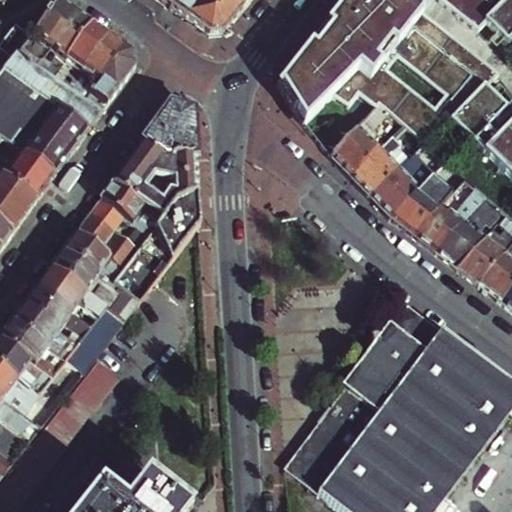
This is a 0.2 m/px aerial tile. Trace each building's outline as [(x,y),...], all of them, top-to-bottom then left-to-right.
[(198,0),(176,0),(171,8),(211,36),(224,35),(232,24),(198,0)] [(244,9),(232,0),(198,0),(232,24),(244,9)] [(251,0),(232,0),(244,9),(251,0)] [(424,0),(347,0),(292,70),(297,116),(323,87),(336,98),(347,88),(373,117),(378,113),(384,111),(420,143),(445,116),(511,183),(511,113),(488,89),(500,77),(429,4),(424,0)] [(511,0),(456,0),(481,25),(489,18),(509,39),(511,36),(511,0)] [(13,63),(3,76),(86,137),(98,121),(86,112),(81,108),(74,103),(64,96),(57,91),(54,88),(47,83),(35,74),(38,70),(36,68),(48,53),(63,64),(91,28),(58,5),(31,40),(13,63)] [(0,45),(0,52),(13,63),(31,40),(14,27),(0,45)] [(64,96),(107,40),(91,28),(63,64),(69,69),(60,80),(64,83),(57,91),(64,96)] [(96,88),(124,52),(107,40),(64,96),(74,103),(89,84),(96,88)] [(131,57),(124,52),(96,88),(81,108),(86,112),(88,108),(93,112),(97,106),(105,111),(134,72),(131,57)] [(0,142),(54,182),(86,137),(3,76),(0,79),(0,142)] [(64,83),(60,80),(54,88),(57,91),(64,83)] [(81,108),(96,88),(89,84),(74,103),(81,108)] [(86,112),(98,121),(105,111),(97,106),(93,112),(88,108),(86,112)] [(169,110),(111,188),(161,225),(174,207),(197,194),(193,117),(169,110)] [(331,161),(351,182),(381,151),(361,131),(353,139),(331,161)] [(0,179),(36,206),(54,182),(0,142),(0,179)] [(351,182),(370,202),(401,171),(381,151),(351,182)] [(455,174),(448,168),(442,174),(450,180),(455,174)] [(370,202),(390,221),(420,191),(401,171),(370,202)] [(36,206),(0,179),(0,227),(13,237),(36,206)] [(469,187),(462,181),(456,187),(464,193),(469,187)] [(161,225),(111,188),(90,216),(114,234),(122,225),(147,243),(161,225)] [(390,221),(413,239),(438,205),(420,191),(390,221)] [(132,263),(113,288),(138,307),(199,229),(197,194),(174,207),(161,225),(147,243),(137,257),(132,263)] [(460,222),(438,205),(413,239),(435,256),(460,222)] [(114,234),(90,216),(83,226),(107,244),(111,238),(114,234)] [(482,239),(460,222),(435,256),(457,273),(482,239)] [(83,226),(61,256),(104,289),(108,284),(113,288),(132,263),(107,244),(83,226)] [(0,254),(13,237),(0,227),(0,254)] [(111,238),(107,244),(132,263),(137,257),(111,238)] [(482,239),(457,273),(479,290),(505,256),(482,239)] [(49,273),(105,314),(123,327),(138,307),(113,288),(108,284),(104,289),(61,256),(49,273)] [(500,305),(511,289),(511,261),(505,256),(479,290),(500,305)] [(96,325),(105,314),(49,273),(34,293),(71,320),(78,312),(86,318),(96,325)] [(511,289),(500,305),(511,314),(511,289)] [(34,293),(22,310),(59,338),(63,332),(74,341),(81,345),(86,339),(81,335),(85,330),(79,326),(71,320),(34,293)] [(511,389),(405,308),(281,471),(285,474),(335,511),(442,511),(511,421),(511,389)] [(59,338),(22,310),(10,326),(46,354),(64,367),(70,359),(53,346),(59,338)] [(78,312),(71,320),(79,326),(86,318),(78,312)] [(96,325),(86,339),(81,345),(76,350),(70,359),(64,367),(58,375),(51,383),(42,396),(38,401),(22,421),(24,422),(31,427),(39,433),(83,378),(123,327),(105,314),(96,325)] [(46,354),(10,326),(0,339),(0,344),(51,383),(58,375),(40,361),(46,354)] [(70,346),(76,350),(81,345),(74,341),(70,346)] [(51,383),(0,344),(0,372),(21,388),(25,383),(42,396),(51,383)] [(0,511),(16,511),(119,383),(97,366),(0,489),(0,511)] [(21,388),(0,372),(0,404),(22,421),(38,401),(21,388)] [(22,421),(0,404),(0,419),(12,428),(16,423),(21,427),(24,422),(22,421)] [(0,419),(0,428),(8,434),(12,428),(0,419)] [(39,433),(31,427),(20,443),(28,449),(39,433)] [(0,428),(0,481),(1,483),(14,466),(0,455),(0,444),(3,441),(11,448),(16,441),(8,434),(0,428)] [(178,511),(144,485),(123,511),(120,511),(99,495),(85,511),(178,511)]
